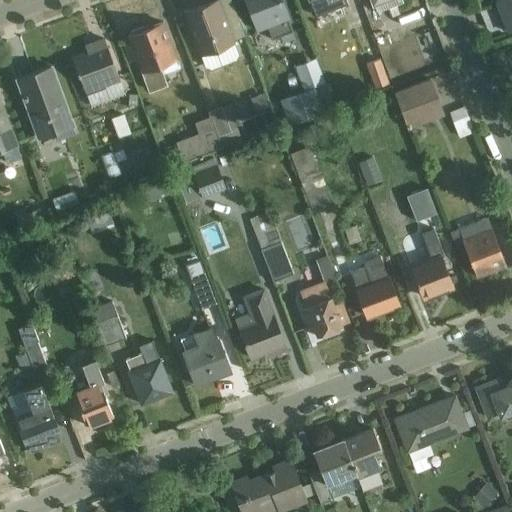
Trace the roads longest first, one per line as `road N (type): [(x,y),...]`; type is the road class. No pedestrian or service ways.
road 1 (residential): [(511,323),(28,511)]
road 2 (residential): [(511,164),(450,0)]
